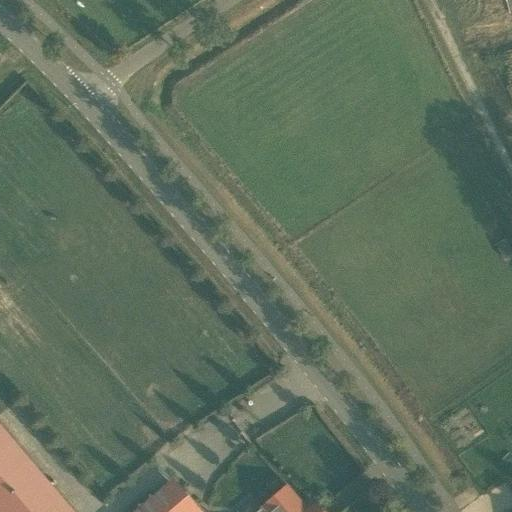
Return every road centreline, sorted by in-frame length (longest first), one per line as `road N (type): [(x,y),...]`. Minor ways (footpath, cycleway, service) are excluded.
road 1 (tertiary): [(417,511),(85,101)]
road 2 (track): [(511,170),(427,0)]
road 3 (unclassified): [(85,101),(232,0)]
